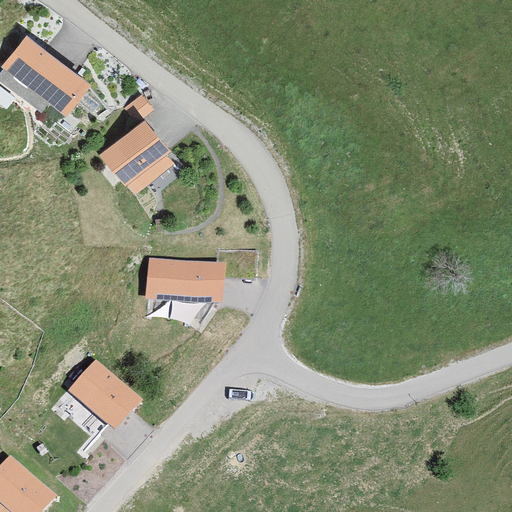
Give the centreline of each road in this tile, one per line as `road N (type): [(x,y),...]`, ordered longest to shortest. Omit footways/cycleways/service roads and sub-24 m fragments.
road 1 (residential): [(250,346),(271,314),(285,267),(281,218),(262,166),(230,129),(57,0)]
road 2 (residential): [(511,352),(368,399),(322,388),(250,346)]
road 3 (residential): [(112,511),(250,346)]
